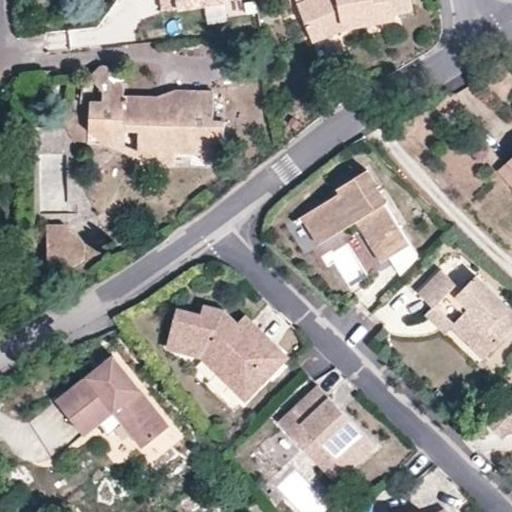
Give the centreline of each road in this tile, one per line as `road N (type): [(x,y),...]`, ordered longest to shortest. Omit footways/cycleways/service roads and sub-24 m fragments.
road 1 (residential): [(217,226),(498,511)]
road 2 (residential): [(485,44),(217,226)]
road 3 (residential): [(217,226),(0,354)]
road 4 (unknown): [(367,119),(511,265)]
